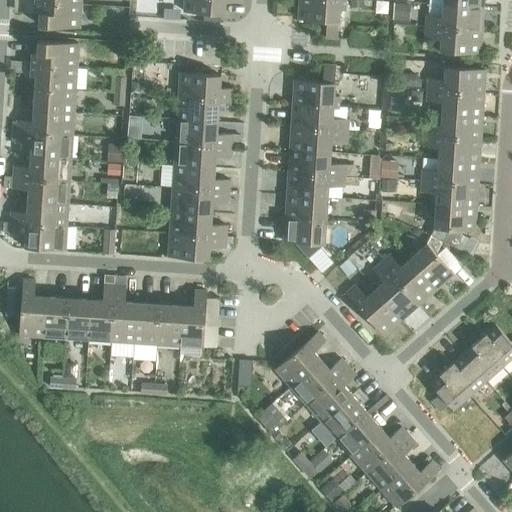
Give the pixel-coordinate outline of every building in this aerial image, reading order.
[(240,0),(183,0),(183,12),(203,13),(219,14),(223,14),(224,2),(240,3),(240,0)] [(298,0),(297,19),(325,21),(324,38),(336,39),(337,22),(338,22),(339,9),(344,10),(344,0),(298,0)] [(80,4),(34,1),(34,12),(39,13),(38,25),(79,28),(80,4)] [(393,3),(392,20),(408,20),(409,4),(393,3)] [(425,15),(424,26),(481,30),(482,7),(442,5),(441,16),(425,15)] [(163,8),(163,19),(179,19),(179,9),(163,8)] [(203,13),(202,21),(218,22),(219,14),(203,13)] [(118,35),(127,36),(128,20),(119,19),(118,35)] [(481,30),(424,26),(424,37),(440,39),(439,51),(479,54),(481,30)] [(31,53),(30,64),(76,67),(78,43),(37,41),(36,53),(31,53)] [(117,57),(125,57),(126,42),(118,41),(117,57)] [(35,76),(34,87),(75,90),(76,67),(30,64),(30,75),(35,76)] [(293,80),(292,104),(332,106),(332,107),(337,108),(338,96),(333,95),(334,83),(333,83),(334,66),(323,65),(321,82),(293,80)] [(427,78),(426,90),(483,93),(485,70),(444,67),(443,79),(427,78)] [(179,73),(177,96),(234,100),(235,89),(219,88),(219,75),(179,73)] [(404,73),(404,87),(420,87),(420,79),(415,74),(404,73)] [(115,77),(114,92),(123,93),(124,77),(115,77)] [(34,87),(33,110),(73,112),(75,90),(34,87)] [(442,102),(441,113),(482,116),(483,93),(426,90),(426,101),(442,102)] [(123,93),(114,92),(114,105),(122,105),(123,93)] [(177,96),(176,119),(216,122),(217,110),(233,111),(234,100),(177,96)] [(390,98),(389,107),(400,108),(400,98),(390,98)] [(292,104),(290,127),(347,130),(348,119),(331,118),(332,107),(332,106),(292,104)] [(16,120),(15,132),(72,135),(73,112),(33,110),(32,121),(16,120)] [(424,124),(423,135),(480,139),(482,116),(441,113),(440,125),(424,124)] [(387,116),(387,127),(396,127),(397,116),(387,116)] [(176,119),(174,142),(231,145),(232,134),(216,133),(216,122),(176,119)] [(290,127),(289,149),(329,152),(330,140),(346,141),(347,130),(290,127)] [(31,144),(30,155),(70,158),(72,135),(15,132),(15,143),(31,144)] [(439,147),(438,159),(479,162),(480,139),(423,135),(423,146),(439,147)] [(174,142),(173,165),(214,167),(214,156),(230,157),(231,145),(174,142)] [(107,144),(107,162),(125,162),(125,144),(107,144)] [(289,149),(287,172),(344,176),(345,165),(328,163),(329,152),(289,149)] [(12,177),(69,181),(70,158),(30,155),(29,167),(13,166),(13,169),(12,177)] [(421,169),(421,181),(477,184),(479,162),(438,159),(437,170),(421,169)] [(380,160),(379,178),(396,179),(397,162),(380,160)] [(107,164),(106,174),(119,175),(119,164),(107,164)] [(173,165),(172,187),(228,191),(229,180),(213,179),(214,167),(173,165)] [(345,165),(344,176),(357,177),(357,169),(353,165),(345,165)] [(287,172),(286,195),(326,197),(327,186),(343,187),(344,176),(287,172)] [(2,176),(1,188),(12,188),(12,177),(2,176)] [(28,189),(27,201),(67,203),(69,181),(12,177),(12,188),(28,189)] [(381,180),(381,192),(391,192),(391,186),(395,186),(396,181),(381,180)] [(436,193),(435,204),(476,207),(477,184),(421,181),(420,192),(436,193)] [(107,183),(106,198),(116,198),(117,184),(107,183)] [(172,187),(170,210),(211,213),(211,201),(227,202),(228,191),(172,187)] [(286,195),(284,218),(325,220),(326,197),(286,195)] [(10,211),(9,222),(66,226),(67,203),(27,201),(26,212),(10,211)] [(434,228),(430,236),(441,241),(447,229),(474,230),(476,207),(435,204),(434,228)] [(170,210),(169,233),(225,236),(226,225),(210,224),(211,213),(170,210)] [(364,223),(373,223),(374,211),(365,210),(364,223)] [(325,220),(284,218),(283,241),(293,242),(307,258),(323,244),(325,220)] [(66,226),(9,222),(9,224),(9,233),(9,234),(25,235),(24,247),(64,250),(66,226)] [(225,236),(169,233),(167,256),(208,259),(208,247),(224,248),(225,236)] [(225,236),(224,248),(233,248),(234,237),(225,236)] [(426,243),(408,259),(435,289),(453,274),(435,254),(441,241),(430,236),(426,243)] [(389,255),(380,262),(418,305),(435,289),(408,259),(399,267),(389,255)] [(347,259),(338,266),(347,276),(355,269),(347,259)] [(383,282),(374,289),(401,320),(418,305),(380,262),(372,269),(383,282)] [(103,275),(103,284),(114,285),(114,275),(103,275)] [(114,275),(114,285),(125,286),(126,276),(114,275)] [(18,336),(42,337),(45,297),(33,296),(34,280),(22,279),(18,336)] [(87,340),(110,341),(114,285),(103,284),(102,300),(90,299),(87,340)] [(110,341),(133,343),(136,302),(124,302),(125,286),(114,285),(110,341)] [(401,320),(374,289),(365,297),(355,285),(346,293),(383,335),(401,320)] [(4,314),(17,315),(19,287),(5,286),(4,314)] [(181,305),(178,346),(202,347),(206,291),(194,290),(193,306),(181,305)] [(42,337),(65,339),(67,298),(45,297),(42,337)] [(65,339),(87,340),(90,299),(67,298),(65,339)] [(133,343),(156,344),(158,304),(136,302),(133,343)] [(156,344),(178,346),(181,305),(158,304),(156,344)] [(495,325),(478,340),(502,367),(511,357),(511,340),(509,341),(495,325)] [(274,369),(290,387),(320,360),(313,351),(325,341),(317,332),(274,369)] [(478,340),(462,354),(485,381),(502,367),(478,340)] [(462,354),(445,368),(469,395),(485,381),(462,354)] [(290,387),(305,404),(347,367),(340,358),(328,369),(320,360),(290,387)] [(238,360),(237,385),(250,385),(251,360),(238,360)] [(305,404),(320,421),(350,394),(343,386),(355,375),(347,367),(305,404)] [(469,395),(445,368),(429,383),(438,394),(430,401),(439,411),(447,404),(452,410),(469,395)] [(49,387),(62,387),(62,379),(50,378),(49,387)] [(62,379),(62,387),(74,388),(75,379),(62,379)] [(140,392),(153,393),(153,385),(141,384),(140,392)] [(153,385),(153,393),(165,394),(166,385),(153,385)] [(320,421),(335,438),(365,411),(350,394),(320,421)] [(274,401),(256,417),(271,434),(277,429),(289,418),(274,401)] [(511,410),(503,417),(511,427),(511,410)] [(335,438),(350,455),(380,429),(365,411),(335,438)] [(350,455),(365,472),(408,435),(400,427),(388,437),(380,429),(350,455)] [(277,429),(271,434),(277,441),(282,436),(277,429)] [(365,472),(380,489),(411,463),(403,454),(415,443),(408,435),(365,472)] [(511,451),(503,460),(511,470),(511,438),(507,443),(511,448),(511,451)] [(323,451),(309,463),(318,473),(332,460),(323,451)] [(293,459),(301,468),(308,462),(299,453),(293,459)] [(411,463),(380,489),(396,507),(438,470),(430,461),(418,471),(411,463)] [(308,462),(301,468),(309,478),(316,472),(308,462)] [(331,478),(320,489),(331,502),(343,491),(331,478)]
